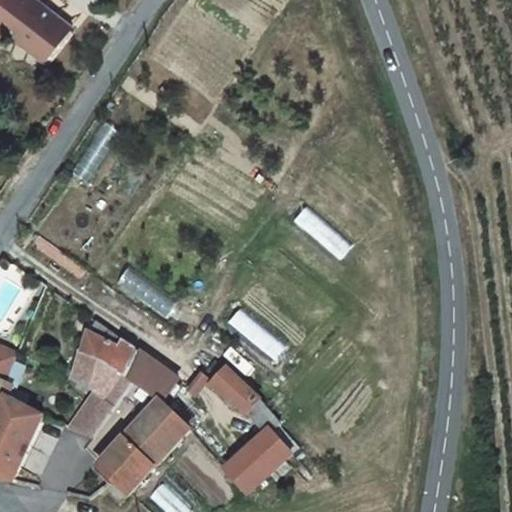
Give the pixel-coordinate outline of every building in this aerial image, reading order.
[(74,21),(49,0),(0,0),(0,28),(3,31),(8,28),(43,58),(74,21)] [(295,221),(340,260),(351,247),(307,208),(295,221)] [(119,285),(166,318),(177,302),(130,269),(119,285)] [(229,322),(275,360),(286,347),(240,309),(229,322)] [(125,372),(136,351),(95,320),(83,351),(113,366),(99,388),(75,424),(99,433),(135,380),(125,372)] [(0,369),(2,365),(12,371),(19,356),(0,345),(0,369)] [(113,366),(83,351),(80,350),(75,376),(99,388),(113,366)] [(161,400),(177,376),(136,351),(125,372),(135,380),(161,400)] [(0,406),(5,397),(10,398),(15,388),(7,384),(12,371),(2,365),(0,369),(0,406)] [(227,369),(212,382),(245,416),(258,400),(227,369)] [(0,470),(18,474),(48,415),(10,398),(5,397),(0,406),(0,470)] [(265,434),(272,430),(279,423),(258,400),(245,416),(265,434)] [(191,427),(173,409),(162,401),(102,459),(117,475),(130,488),(191,427)] [(222,452),(214,458),(242,493),(291,455),(272,430),(265,434),(233,462),(222,452)] [(149,498),(165,511),(192,511),(193,511),(162,484),(149,498)]
